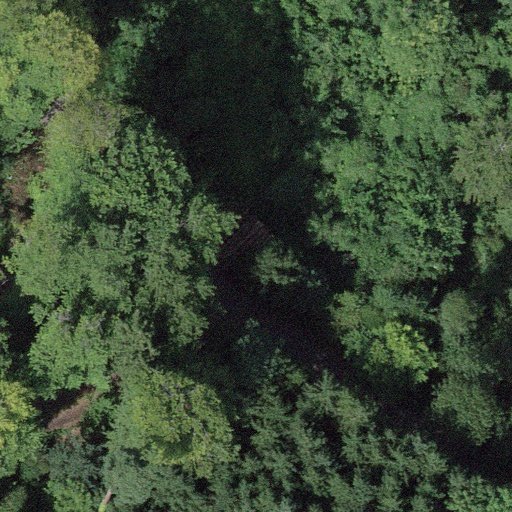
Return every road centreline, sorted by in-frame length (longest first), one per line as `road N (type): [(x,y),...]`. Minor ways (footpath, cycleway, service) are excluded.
road 1 (unclassified): [(493,511),(149,247),(67,121),(6,0)]
road 2 (track): [(210,294),(0,372)]
